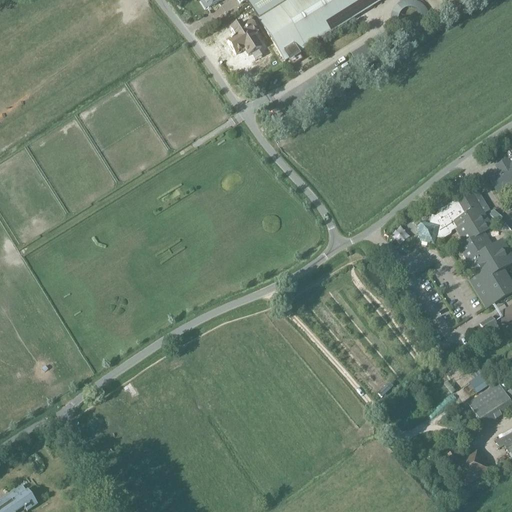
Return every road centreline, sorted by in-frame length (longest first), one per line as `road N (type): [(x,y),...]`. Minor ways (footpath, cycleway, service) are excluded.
road 1 (unclassified): [(62,414),(173,334),(339,247)]
road 2 (unclassified): [(339,247),(322,211),(158,0)]
road 3 (track): [(3,263),(192,146)]
road 4 (unclassified): [(339,247),(511,125)]
